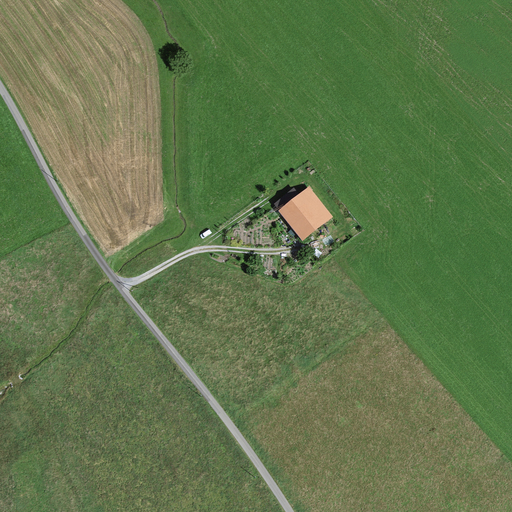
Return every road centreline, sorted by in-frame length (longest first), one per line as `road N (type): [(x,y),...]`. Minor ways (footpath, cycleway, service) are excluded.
road 1 (residential): [(0,87),(80,231),(290,511)]
road 2 (track): [(299,246),(199,249),(117,282)]
